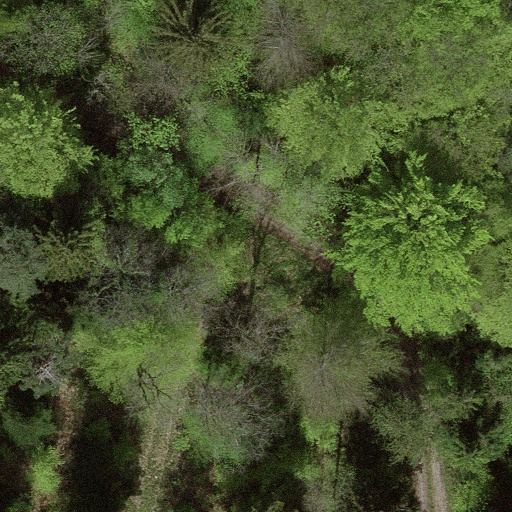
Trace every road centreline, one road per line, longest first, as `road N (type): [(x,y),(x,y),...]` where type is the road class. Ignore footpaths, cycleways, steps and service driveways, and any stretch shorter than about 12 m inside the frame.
road 1 (track): [(0,78),(345,251),(382,285),(415,371),(433,511)]
road 2 (track): [(269,214),(201,325),(157,511)]
